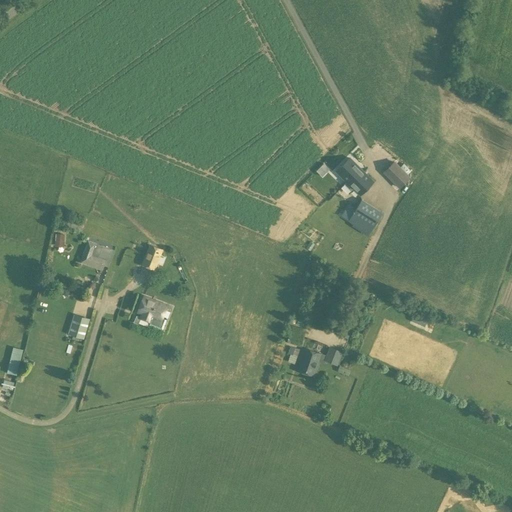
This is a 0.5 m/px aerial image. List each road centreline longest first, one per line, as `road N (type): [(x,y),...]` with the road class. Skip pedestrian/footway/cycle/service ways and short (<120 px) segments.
road 1 (unknown): [(282,0),(386,207),(387,231),(331,334)]
road 2 (unknown): [(93,320),(58,419),(20,422),(0,411)]
